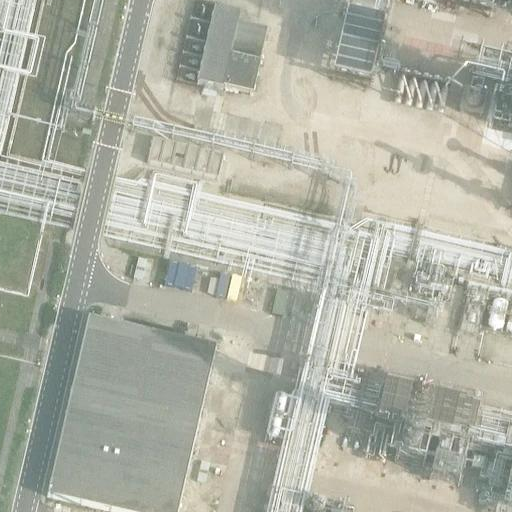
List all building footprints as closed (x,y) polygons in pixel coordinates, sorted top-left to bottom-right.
[(456,0),(455,8),(490,15),(492,0),(456,0)] [(259,65),(266,33),(237,26),(239,16),(213,10),(195,87),(221,93),(222,90),(251,97),(259,65)] [(347,18),(340,61),(374,66),(381,23),(347,18)] [(217,182),(222,158),(151,141),(146,166),(217,182)] [(46,499),(104,511),(177,511),(215,350),(87,320),(46,499)]
